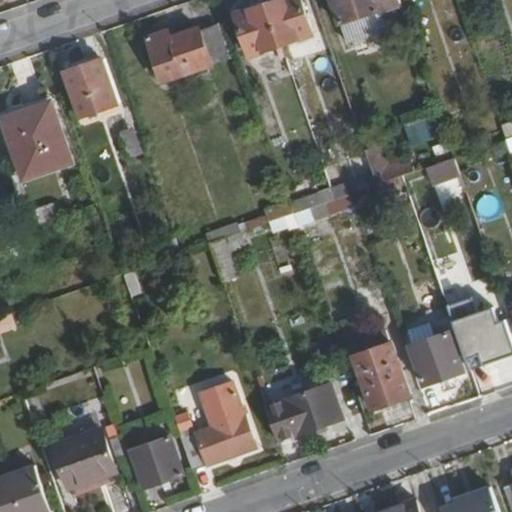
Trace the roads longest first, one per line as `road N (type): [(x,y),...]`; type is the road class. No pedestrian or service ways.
road 1 (residential): [(511,410),(218,511)]
road 2 (residential): [(115,0),(0,39)]
